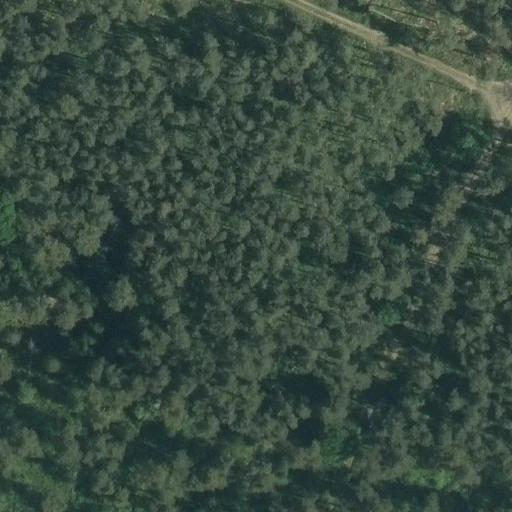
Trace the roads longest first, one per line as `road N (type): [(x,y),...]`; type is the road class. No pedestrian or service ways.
road 1 (track): [(511,99),(420,265),(316,511)]
road 2 (track): [(325,0),(511,81)]
